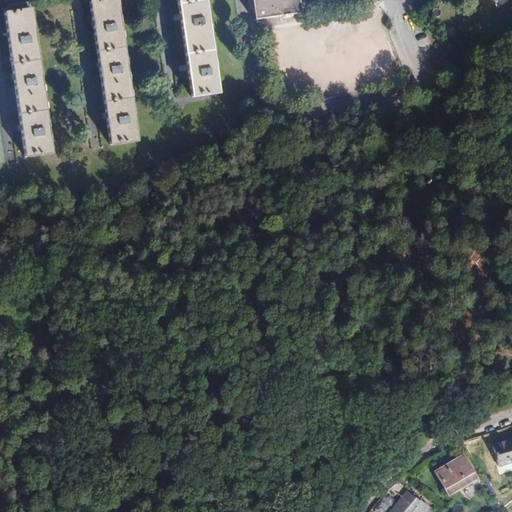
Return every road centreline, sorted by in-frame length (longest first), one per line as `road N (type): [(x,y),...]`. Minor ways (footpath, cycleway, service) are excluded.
road 1 (track): [(155,283),(197,252),(310,202),(401,194),(437,181),(511,202)]
road 2 (track): [(271,116),(171,150),(83,205),(25,184),(0,194)]
road 3 (residential): [(511,414),(431,443),(374,483),(352,511)]
road 4 (unclassified): [(424,83),(391,98),(271,116)]
